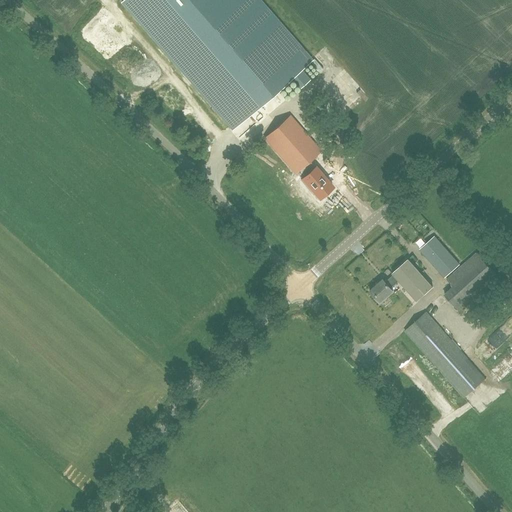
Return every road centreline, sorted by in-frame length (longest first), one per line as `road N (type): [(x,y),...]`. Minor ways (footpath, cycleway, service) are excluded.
road 1 (unclassified): [(300,287),(201,179),(7,0)]
road 2 (unclassified): [(97,511),(232,344),(300,287)]
road 3 (unclassified): [(496,511),(300,287)]
road 4 (unclassified): [(300,287),(511,97)]
